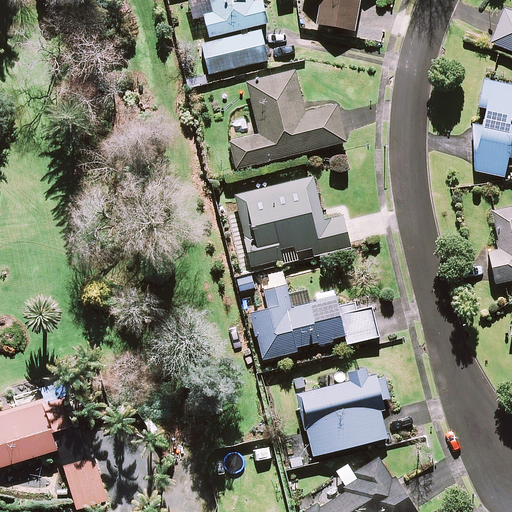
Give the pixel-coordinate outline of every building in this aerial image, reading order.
[(252,0),(210,0),(213,13),(205,15),(210,37),(240,31),(242,36),(204,45),(211,74),(268,61),(262,32),(251,34),(250,28),(269,24),(263,0),(254,0),(253,0),(252,0)] [(322,0),(318,25),(355,31),(360,0),(322,0)] [(511,10),(507,8),(491,45),(511,53),(511,10)] [(306,113),(296,72),(248,83),(261,135),(231,142),(238,169),(346,142),(338,106),(306,113)] [(511,86),(485,81),(479,107),(487,109),(483,127),(476,125),(472,146),(478,147),(473,171),(504,177),(508,158),(511,158),(511,86)] [(325,221),(314,177),(235,197),(252,267),(285,259),(286,263),(352,247),(344,216),(325,221)] [(511,207),(493,212),(501,249),(489,252),(496,284),(511,280),(511,207)] [(291,307),(286,283),(261,289),(266,308),(249,313),(260,360),(297,352),(296,348),(345,336),(347,344),(379,337),(372,308),(341,316),(336,296),(291,307)] [(369,376),(367,369),(346,375),(348,382),(300,394),(315,455),(388,438),(381,411),(387,409),(385,402),(393,400),(387,376),(378,378),(377,374),(369,376)] [(13,398),(15,404),(0,408),(0,466),(57,450),(52,432),(70,427),(57,385),(13,398)] [(95,456),(62,467),(77,511),(110,501),(95,456)] [(416,511),(382,456),(355,473),(361,482),(311,511),(416,511)]
